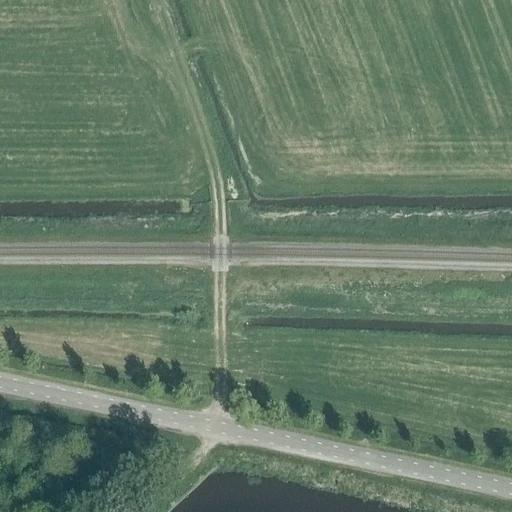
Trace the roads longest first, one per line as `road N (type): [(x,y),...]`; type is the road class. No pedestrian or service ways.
road 1 (tertiary): [(511,493),(0,383)]
road 2 (track): [(211,426),(218,190),(201,126),(170,61)]
